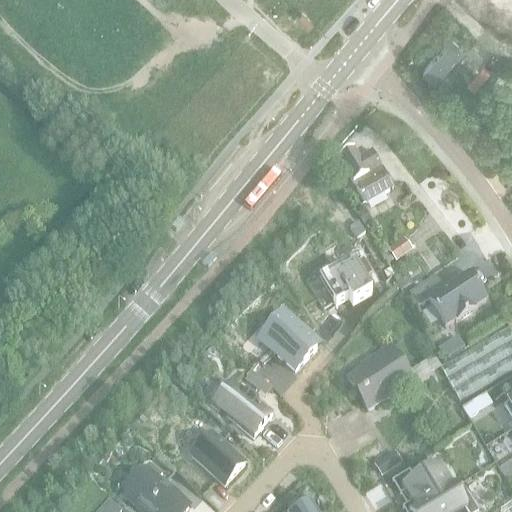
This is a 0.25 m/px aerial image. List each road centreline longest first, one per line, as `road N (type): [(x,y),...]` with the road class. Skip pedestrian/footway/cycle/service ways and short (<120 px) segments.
road 1 (secondary): [(0,462),(147,301),(353,53)]
road 2 (residential): [(511,237),(428,121),(377,74)]
road 3 (residential): [(360,511),(330,462),(308,448),(283,459),(236,511)]
